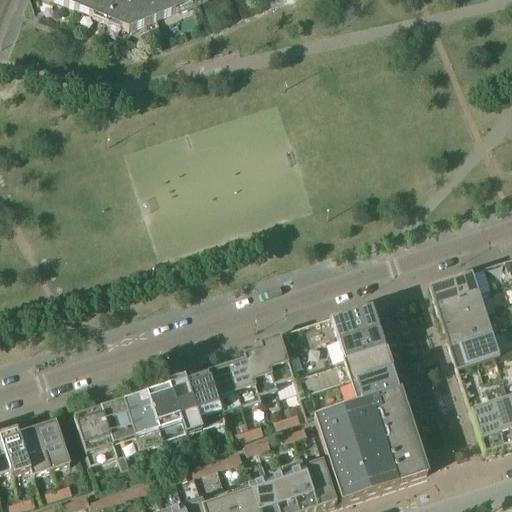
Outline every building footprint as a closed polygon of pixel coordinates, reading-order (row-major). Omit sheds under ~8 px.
[(44,0),(108,26),(118,0),(44,0)] [(118,0),(108,26),(128,35),(191,8),(187,0),(118,0)] [(187,0),(191,8),(197,6),(211,0),(187,0)] [(155,29),(137,37),(142,48),(160,40),(155,29)] [(511,265),(460,282),(427,293),(482,460),(511,450),(511,265)] [(371,311),(328,325),(335,346),(378,333),(371,311)] [(355,408),(348,387),(342,367),(335,346),(328,325),(317,328),(278,341),(292,384),(291,384),(305,426),(313,423),(313,422),(355,408)] [(384,353),(378,333),(335,346),(342,367),(384,353)] [(278,341),(258,348),(260,354),(261,353),(276,395),(278,404),(296,398),(291,384),(292,384),(278,341)] [(276,395),(261,353),(260,354),(242,359),(244,365),(245,365),(257,401),(276,395)] [(391,374),(384,353),(342,367),(348,387),(391,374)] [(257,401),(245,365),(244,365),(226,371),(240,413),(259,407),(257,401)] [(240,413),(226,371),(207,377),(221,419),(240,413)] [(398,394),(391,374),(348,387),(355,408),(398,394)] [(223,427),(221,419),(207,377),(185,384),(201,434),(223,427)] [(201,434),(185,384),(165,391),(181,440),(201,434)] [(181,440),(165,391),(142,399),(159,448),(181,440)] [(398,394),(355,408),(313,422),(313,423),(340,507),(425,478),(398,394)] [(159,448),(142,399),(123,405),(139,454),(159,448)] [(123,405),(99,413),(115,462),(120,476),(127,474),(123,460),(139,454),(123,405)] [(292,410),(281,413),(284,422),(287,430),(298,426),(295,419),(292,410)] [(115,462),(99,413),(72,422),(88,471),(115,462)] [(284,422),(284,423),(272,426),(275,434),(287,430),(284,422)] [(69,469),(55,427),(46,430),(44,424),(33,428),(35,433),(49,476),(69,469)] [(29,476),(15,434),(8,436),(6,430),(0,432),(0,450),(9,477),(10,482),(29,476)] [(49,476),(35,433),(28,436),(26,430),(15,434),(29,476),(31,482),(49,476)] [(261,439),(258,431),(247,435),(249,442),(261,439)] [(305,441),(302,433),(292,437),(294,445),(305,441)] [(249,442),(247,435),(235,439),(238,446),(249,442)] [(294,445),(292,437),(279,441),(282,449),(294,445)] [(268,453),(266,445),(254,449),(257,457),(268,453)] [(257,457),(254,449),(242,453),(245,461),(257,457)] [(0,479),(9,477),(0,450),(0,479)] [(216,474),(240,466),(238,459),(214,466),(216,474)] [(316,511),(303,471),(300,464),(280,470),(283,478),(294,511),(316,511)] [(322,511),(335,508),(321,465),(303,471),(316,511),(322,511)] [(192,482),(216,474),(214,466),(189,474),(192,482)] [(185,484),(183,477),(171,480),(174,488),(185,484)] [(294,511),(283,478),(265,484),(274,511),(294,511)] [(174,488),(171,480),(160,484),(162,492),(174,488)] [(274,511),(265,484),(248,489),(255,511),(274,511)] [(149,496),(147,488),(130,494),(133,501),(149,496)] [(255,511),(248,489),(224,497),(228,511),(255,511)] [(70,498),(67,490),(55,494),(57,502),(70,498)] [(57,502),(55,494),(44,498),(46,506),(57,502)] [(133,501),(130,494),(110,500),(112,508),(133,501)] [(228,511),(224,497),(199,505),(201,511),(228,511)] [(100,511),(112,508),(110,500),(87,508),(87,509),(88,511),(100,511)] [(78,511),(87,509),(87,508),(85,501),(60,509),(61,511),(78,511)] [(27,511),(33,510),(31,502),(18,506),(20,511),(27,511)]
